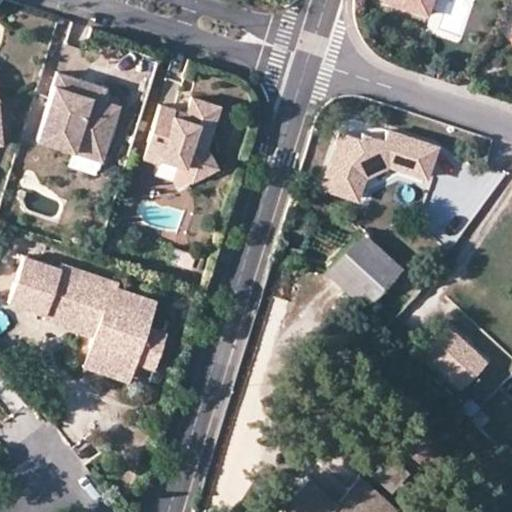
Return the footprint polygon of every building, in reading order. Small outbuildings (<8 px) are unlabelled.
[(384,0),(383,4),(425,17),(429,0),(384,0)] [(75,81),(57,75),(37,142),(71,152),(77,135),(106,144),(117,106),(83,96),(87,84),(75,81)] [(201,101),(190,97),(184,119),(172,116),(173,110),(159,105),(147,142),(162,147),(158,158),(182,166),(190,181),(214,166),(203,146),(214,113),(209,104),(201,101)] [(392,142),(395,132),(384,129),(381,138),(392,142)] [(424,175),(434,144),(395,132),(392,142),(381,138),(360,131),(358,137),(338,130),(320,186),(355,198),(362,174),(386,162),(424,175)] [(362,232),(325,272),(363,306),(400,266),(362,232)] [(182,253),(170,249),(167,262),(179,265),(182,253)] [(23,258),(8,305),(44,317),(43,321),(55,325),(60,310),(97,322),(92,337),(88,349),(133,364),(137,353),(155,359),(164,333),(145,327),(154,300),(115,288),(117,283),(62,265),(60,270),(23,258)] [(60,310),(55,325),(63,328),(92,337),(97,322),(60,310)] [(487,359),(443,318),(413,351),(457,391),(487,359)] [(133,364),(88,349),(82,368),(127,383),(133,364)] [(137,353),(133,364),(152,370),(155,359),(137,353)] [(388,453),(369,474),(393,494),(411,473),(388,453)] [(393,511),(396,510),(358,475),(347,488),(353,494),(336,511),(330,506),(334,501),(307,476),(274,511),(393,511)] [(336,511),(353,494),(347,488),(330,506),(336,511)]
